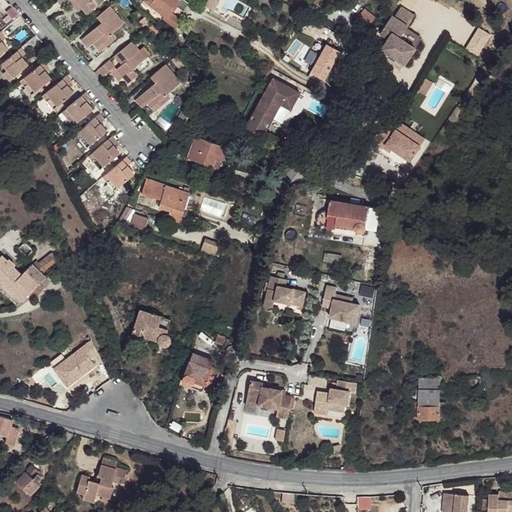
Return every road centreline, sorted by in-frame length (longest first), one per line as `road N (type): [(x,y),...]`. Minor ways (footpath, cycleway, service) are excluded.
road 1 (tertiary): [(0,402),(270,474),(413,477)]
road 2 (unknown): [(239,349),(279,197),(311,151)]
road 3 (residential): [(22,0),(136,139)]
road 4 (unknown): [(297,165),(382,206),(375,261)]
